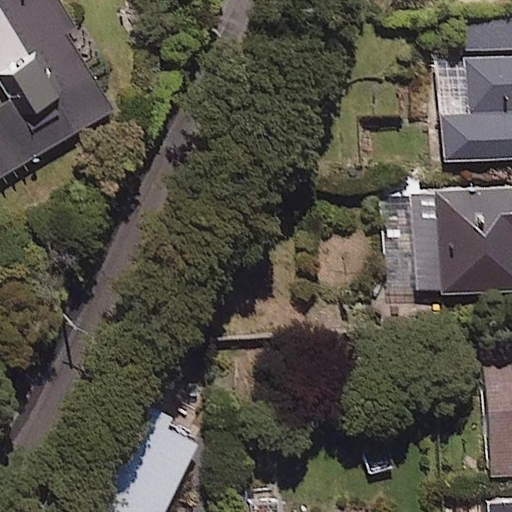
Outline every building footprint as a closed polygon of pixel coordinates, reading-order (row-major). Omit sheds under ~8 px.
[(73,19),(60,0),(0,0),(0,76),(8,90),(0,95),(0,168),(109,101),(63,25),(73,19)] [(511,13),(466,16),(469,57),(434,59),(440,155),(511,150),(511,13)] [(511,182),(431,186),(433,236),(411,236),(412,287),(511,283),(511,182)] [(511,349),(482,351),(487,467),(511,465),(511,349)] [(163,419),(168,410),(124,387),(59,511),(152,511),(192,435),(163,419)] [(511,511),(511,495),(485,497),(485,511),(511,511)] [(276,511),(276,501),(243,503),(243,511),(276,511)]
